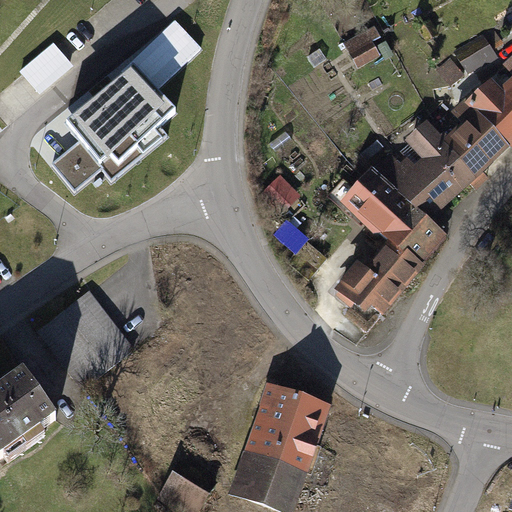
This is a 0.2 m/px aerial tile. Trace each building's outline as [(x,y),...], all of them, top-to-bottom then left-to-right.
[(378,26),(348,41),(361,65),(383,54),(376,42),(384,38),(378,26)] [(470,106),(511,149),(511,89),(511,90),(505,96),(493,84),(470,106)] [(511,150),(511,149),(470,106),(458,117),(467,127),(501,162),(511,150)] [(501,162),(467,127),(447,146),(484,181),(501,162)] [(484,181),(447,146),(428,128),(410,148),(418,156),(407,167),(394,156),(380,170),(440,226),(484,181)] [(440,226),(380,170),(350,205),(394,244),(423,269),(451,236),(440,226)] [(423,269),(394,244),(372,272),(358,262),(340,285),(387,321),(426,271),(423,269)] [(97,295),(42,333),(84,392),(139,354),(97,295)] [(0,463),(57,423),(24,376),(0,393),(0,463)] [(255,439),(315,460),(334,405),(270,383),(266,395),(270,396),(255,439)] [(315,460),(255,439),(238,490),(298,510),(315,460)] [(164,493),(190,511),(204,511),(224,486),(187,460),(164,493)]
